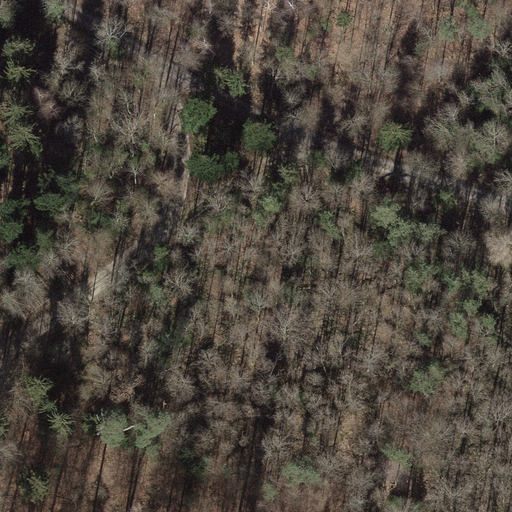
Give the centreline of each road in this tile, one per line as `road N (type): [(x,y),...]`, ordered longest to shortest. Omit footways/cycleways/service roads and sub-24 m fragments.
road 1 (residential): [(54,0),(315,141),(511,204)]
road 2 (track): [(315,141),(233,179),(0,362)]
road 3 (track): [(159,63),(178,112),(182,173),(172,223)]
